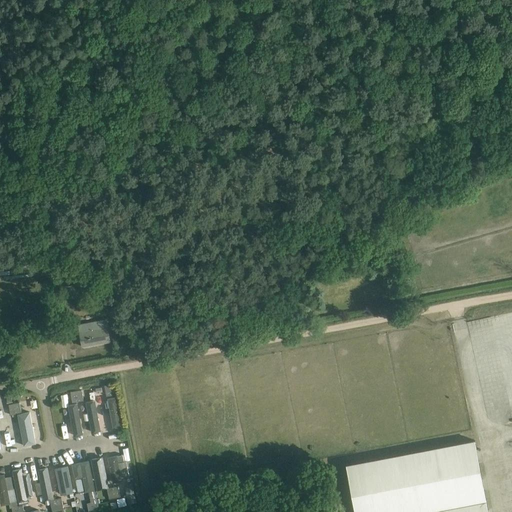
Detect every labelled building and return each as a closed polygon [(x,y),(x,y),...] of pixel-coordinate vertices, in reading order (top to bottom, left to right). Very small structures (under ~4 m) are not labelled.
[(80,332),(81,337),(83,347),(110,342),(107,327),(80,332)] [(113,399),(101,401),(106,432),(118,430),(113,399)] [(98,434),(91,402),(81,404),(87,436),(98,434)] [(79,437),(73,405),(62,407),(68,439),(79,437)] [(32,411),(18,414),(25,447),(39,445),(32,411)] [(1,421),(2,432),(15,429),(13,419),(1,421)] [(488,511),(475,440),(346,464),(354,511),(488,511)] [(122,456),(107,459),(113,484),(122,482),(121,479),(129,477),(126,461),(123,462),(122,456)] [(102,458),(91,460),(97,489),(108,487),(102,458)] [(92,491),(85,463),(72,466),(78,494),(89,492),(92,491)] [(70,494),(65,468),(52,471),(57,496),(70,494)] [(46,469),(37,471),(43,501),(52,499),(46,469)] [(31,496),(28,481),(20,483),(18,472),(8,474),(9,478),(12,490),(15,504),(24,502),(23,497),(31,496)] [(1,480),(1,477),(0,476),(0,510),(6,509),(3,492),(12,490),(9,478),(1,480)] [(92,491),(89,492),(91,502),(97,501),(95,491),(92,491)]
